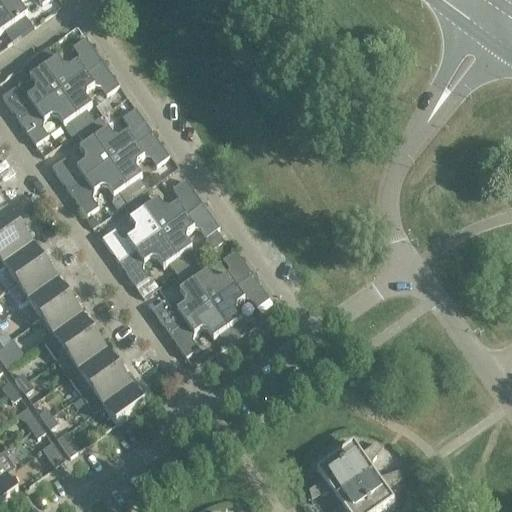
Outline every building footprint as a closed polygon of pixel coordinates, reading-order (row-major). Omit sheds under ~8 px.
[(1,0),(0,1),(0,9),(21,39),(33,31),(25,19),(27,18),(22,10),(23,3),(27,0),(36,0),(42,8),(52,0),(1,0)] [(21,39),(0,9),(0,37),(4,34),(12,46),(21,39)] [(48,51),(36,60),(61,95),(103,66),(99,61),(97,63),(94,58),(96,57),(86,42),(72,51),(78,59),(77,65),(70,70),(64,69),(58,61),(56,63),(48,51)] [(61,95),(36,60),(27,66),(35,77),(29,81),(35,90),(34,96),(27,101),(20,100),(15,92),(2,101),(12,116),(14,114),(17,119),(16,120),(19,125),(61,95)] [(106,71),(103,66),(61,95),(86,131),(94,125),(86,113),(92,109),(86,101),(87,95),(95,90),(101,91),(107,99),(120,90),(109,75),(107,77),(104,72),(106,71)] [(86,131),(61,95),(19,125),(22,129),(24,128),(27,133),(25,134),(36,149),(49,140),(43,132),(44,126),(51,121),(57,122),(63,130),(69,126),(77,137),(86,131)] [(100,121),(94,125),(86,131),(111,166),(152,137),(149,132),(147,134),(144,129),(146,128),(135,113),(122,122),(128,130),(127,136),(120,141),(114,140),(108,132),(100,121)] [(111,166),(86,131),(77,137),(85,148),(79,152),(85,161),(84,167),(77,172),(71,171),(65,163),(52,172),(62,187),(64,185),(67,190),(66,191),(69,196),(111,166)] [(156,142),(152,137),(111,166),(136,202),(144,196),(145,196),(148,194),(140,182),(142,180),(136,172),(137,166),(145,161),(151,162),(156,170),(169,161),(159,146),(157,148),(154,143),(156,142)] [(136,202),(111,166),(69,196),(72,200),(74,199),(77,204),(75,205),(86,220),(99,211),(93,203),(94,197),(101,191),(107,193),(113,201),(119,197),(127,208),(136,202)] [(152,207),(145,196),(144,196),(136,202),(161,237),(202,208),(199,203),(197,205),(194,200),(196,199),(185,184),(172,193),(178,201),(177,207),(170,212),(164,211),(158,203),(152,207)] [(161,237),(136,202),(127,208),(123,210),(132,222),(129,223),(135,232),(134,238),(127,243),(120,242),(115,234),(102,243),(112,258),(114,256),(117,261),(116,262),(119,267),(161,237)] [(206,213),(202,208),(161,237),(186,273),(194,267),(186,255),(192,251),(186,243),(187,237),(195,232),(201,233),(206,241),(206,246),(200,250),(207,258),(226,245),(217,233),(219,232),(209,217),(207,219),(204,214),(206,213)] [(0,218),(0,246),(20,232),(7,214),(0,218)] [(33,250),(20,232),(0,246),(0,263),(4,270),(33,250)] [(186,273),(161,237),(119,267),(122,271),(124,270),(127,275),(125,276),(143,301),(158,291),(150,281),(149,282),(143,274),(144,268),(151,262),(157,263),(163,272),(169,268),(177,279),(186,273)] [(45,267),(33,250),(4,270),(17,287),(45,267)] [(202,278),(194,267),(186,273),(211,308),(252,279),(249,274),(247,276),(244,271),(246,270),(235,255),(222,264),(228,272),(227,278),(220,283),(214,282),(208,274),(202,278)] [(57,285),(45,267),(17,287),(29,305),(57,285)] [(211,308),(186,273),(177,279),(185,290),(179,294),(185,302),(184,309),(177,314),(170,313),(165,304),(152,314),(162,329),(164,327),(167,332),(166,333),(169,338),(211,308)] [(255,283),(252,279),(211,308),(236,344),(248,336),(240,324),(242,322),(236,314),(237,308),(245,303),(251,304),(256,312),(269,303),(259,288),(257,289),(254,285),(255,283)] [(70,303),(57,285),(29,305),(41,323),(70,303)] [(82,320),(70,303),(41,323),(54,340),(82,320)] [(236,344),(211,308),(169,338),(172,342),(174,341),(177,346),(175,347),(186,362),(199,353),(193,345),(194,339),(201,333),(207,334),(213,343),(219,339),(227,350),(236,344)] [(95,338),(82,320),(54,340),(44,347),(56,365),(66,358),(95,338)] [(107,356),(95,338),(66,358),(79,376),(107,356)] [(8,357),(3,350),(0,351),(0,362),(0,363),(8,357)] [(119,373),(107,356),(79,376),(69,382),(81,400),(91,393),(119,373)] [(132,391),(119,373),(91,393),(104,411),(132,391)] [(22,377),(14,383),(20,391),(28,385),(22,377)] [(33,393),(28,385),(20,391),(25,398),(33,393)] [(15,394),(9,386),(2,392),(7,400),(15,394)] [(145,409),(132,391),(104,411),(93,418),(106,436),(145,409)] [(20,402),(15,394),(7,400),(13,407),(20,402)] [(47,413),(39,418),(45,426),(53,420),(47,413)] [(58,428),(53,420),(45,426),(50,434),(58,428)] [(40,429),(34,422),(26,427),(32,435),(40,429)] [(45,437),(40,429),(32,435),(37,443),(45,437)] [(67,437),(57,444),(70,462),(80,455),(67,437)] [(354,447),(335,460),(355,488),(376,474),(374,472),(375,474),(374,475),(370,469),(383,452),(376,446),(361,457),(354,447)] [(65,465),(52,447),(42,454),(55,472),(65,465)] [(355,488),(335,460),(316,473),(324,483),(308,494),(311,502),(332,496),(336,501),(335,502),(334,501),(333,501),(335,503),(355,488)] [(377,476),(376,474),(355,488),(371,511),(382,511),(394,504),(387,494),(402,483),(399,474),(378,481),(374,476),(376,474),(377,476)] [(0,510),(18,498),(5,480),(0,483),(0,510)] [(371,511),(355,488),(335,503),(336,505),(335,503),(337,502),(341,507),(337,511),(371,511)]
